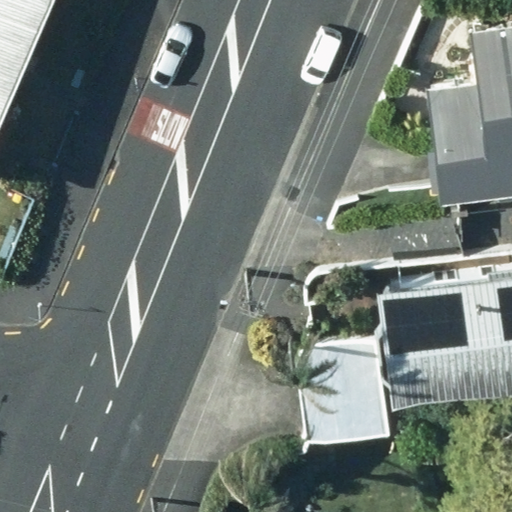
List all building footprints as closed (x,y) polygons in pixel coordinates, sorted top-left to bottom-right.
[(0,0),(0,100),(41,0),(0,0)] [(511,13),(465,20),(471,73),(427,78),(441,190),(511,181),(511,13)] [(511,264),(408,277),(406,277),(403,276),(401,276),(397,278),(394,279),(391,281),(389,284),(386,287),(385,289),(384,292),(384,295),(384,300),(385,303),(392,353),(393,353),(395,356),(396,358),(398,361),(400,362),(403,364),(406,365),(409,365),(412,365),(413,365),(511,352),(511,264)] [(296,340),(302,425),(385,415),(376,331),(296,340)] [(473,511),(511,511),(511,453),(468,457),(473,511)]
